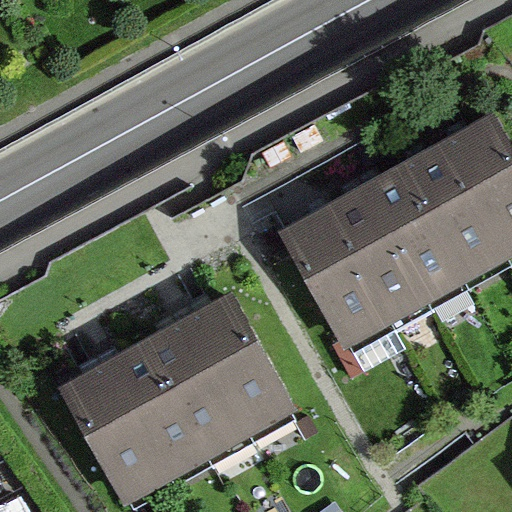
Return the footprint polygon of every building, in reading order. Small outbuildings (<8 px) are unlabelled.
[(511,245),(511,162),(489,120),(440,147),(498,253),(511,245)] [(498,253),(440,147),(398,170),(457,276),(498,253)] [(457,276),(398,170),(361,191),(420,297),(457,276)] [(420,297),(361,191),(324,211),(383,317),(420,297)] [(383,317),(324,211),(281,235),(340,341),(383,317)] [(285,406),(226,300),(183,324),(241,430),(285,406)] [(141,347),(200,452),(241,430),(183,324),(141,347)] [(104,367),(163,473),(200,452),(141,347),(104,367)] [(61,391),(120,497),(163,473),(104,367),(61,391)]
